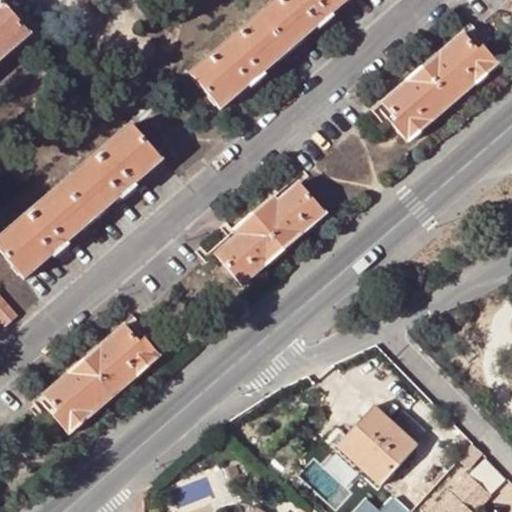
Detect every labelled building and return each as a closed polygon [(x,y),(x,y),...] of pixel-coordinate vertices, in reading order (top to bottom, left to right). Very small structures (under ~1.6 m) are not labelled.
[(0,0),(0,55),(27,32),(0,0)] [(273,0),(188,73),(219,108),(246,85),(249,89),(264,76),(260,72),(314,26),(317,30),(333,16),(329,12),(343,0),(273,0)] [(476,49),(459,31),(379,100),(395,118),(390,122),(405,140),(495,62),(480,44),(476,49)] [(159,159),(129,124),(0,234),(0,254),(22,279),(49,255),(52,259),(67,246),(64,242),(115,198),(118,201),(134,187),(132,183),(159,159)] [(229,230),(233,235),(213,253),(238,283),(321,211),(294,181),(274,199),(269,194),(229,230)] [(5,305),(0,308),(0,326),(2,328),(15,317),(5,305)] [(137,342),(121,323),(39,393),(55,412),(51,415),(66,432),(156,353),(143,337),(137,342)] [(362,473),(378,488),(414,447),(372,408),(343,440),(370,465),(362,473)] [(362,473),(370,465),(343,440),(336,449),(362,473)] [(432,511),(476,511),(491,496),(466,475),(432,511)]
